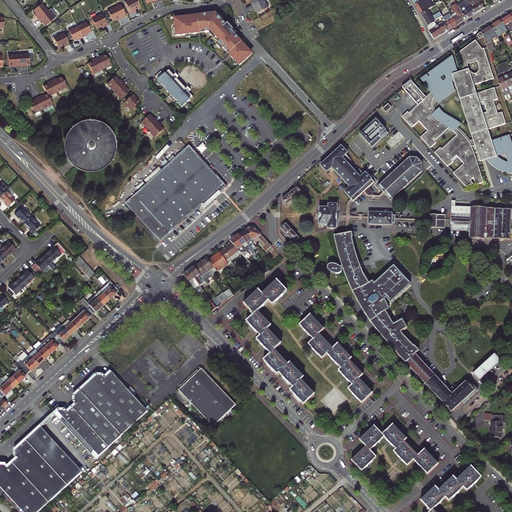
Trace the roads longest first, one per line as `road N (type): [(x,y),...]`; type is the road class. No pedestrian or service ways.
road 1 (track): [(80,511),(166,434),(239,511)]
road 2 (tertiary): [(158,277),(91,225),(0,129)]
road 3 (tertiary): [(0,141),(148,284)]
road 4 (residential): [(292,256),(404,378)]
road 5 (tertiary): [(204,327),(318,442)]
road 6 (primary): [(111,323),(0,426)]
road 7 (primary): [(435,50),(383,83),(336,133)]
road 8 (residential): [(336,133),(253,40)]
road 9 (residential): [(224,0),(168,8),(109,38)]
